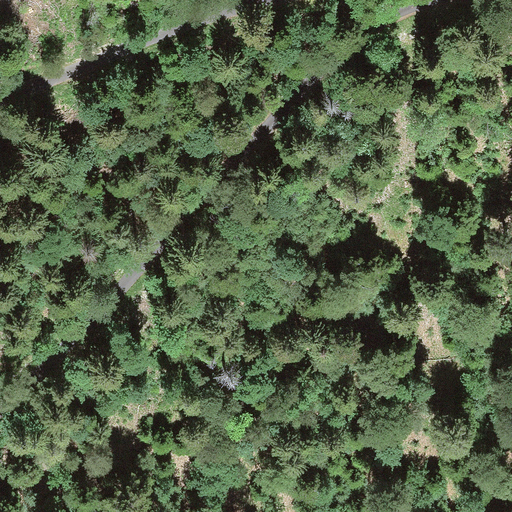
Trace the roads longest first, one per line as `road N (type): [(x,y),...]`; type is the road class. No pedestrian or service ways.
road 1 (track): [(0,413),(347,50),(451,0)]
road 2 (track): [(289,0),(186,28),(0,102)]
